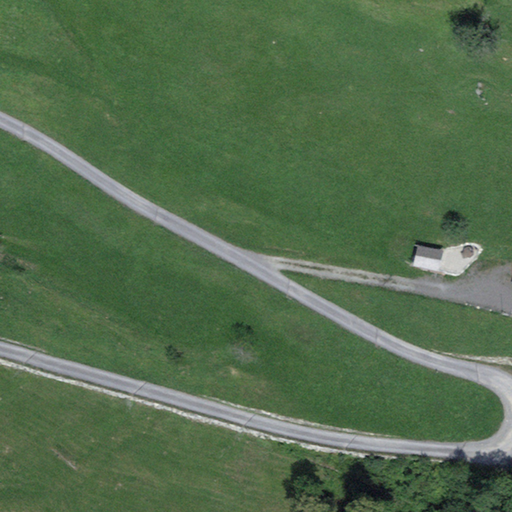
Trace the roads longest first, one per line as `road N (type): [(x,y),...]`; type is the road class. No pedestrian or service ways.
road 1 (residential): [(511,389),(363,330),(0,120)]
road 2 (residential): [(0,349),(277,428),(449,452),(511,442)]
road 3 (track): [(0,54),(121,99),(191,172),(248,199),(372,244),(406,240)]
road 4 (track): [(121,99),(50,0)]
